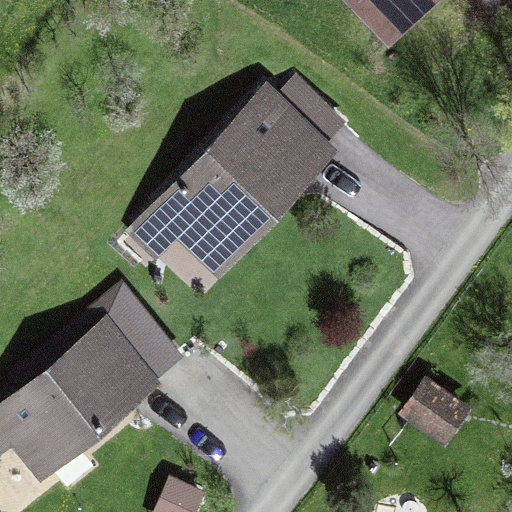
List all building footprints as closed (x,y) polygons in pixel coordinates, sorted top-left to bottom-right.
[(365,0),(390,25),(415,0),(365,0)] [(264,86),(154,203),(219,263),(266,213),(260,208),(323,141),(264,86)] [(120,282),(13,370),(23,384),(0,402),(0,414),(42,466),(151,377),(147,372),(175,349),(120,282)] [(451,400),(422,380),(405,404),(433,425),(451,400)] [(190,511),(198,499),(165,482),(150,511),(190,511)]
